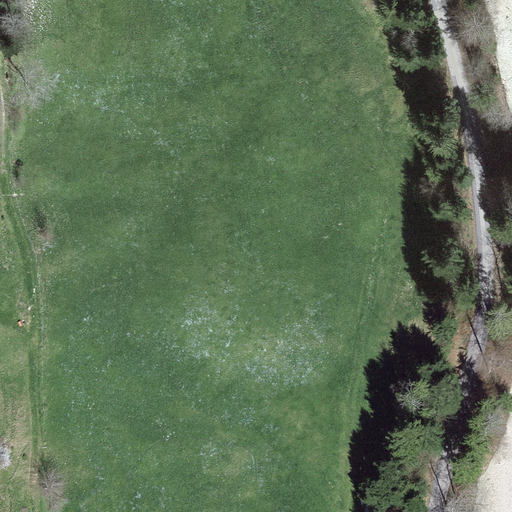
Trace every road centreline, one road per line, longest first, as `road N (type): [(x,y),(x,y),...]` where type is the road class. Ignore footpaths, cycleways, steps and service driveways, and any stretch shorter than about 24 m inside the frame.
road 1 (unclassified): [(436,0),(462,93),(483,270),(471,365),(436,511)]
road 2 (track): [(38,511),(30,273),(6,194),(0,90)]
